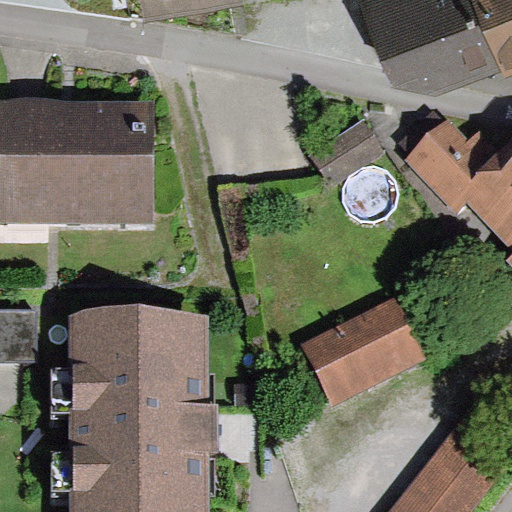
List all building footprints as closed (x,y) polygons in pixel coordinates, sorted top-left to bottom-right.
[(139,0),(144,19),(202,8),(238,1),(242,0),(139,0)] [(511,0),(364,0),(396,85),(432,95),(500,67),(504,75),(511,72),(511,0)] [(151,103),(0,105),(0,224),(153,222),(151,103)] [(410,159),(459,210),(468,201),(511,246),(511,138),(511,140),(494,122),(472,143),(451,121),(410,159)] [(324,154),(342,185),(389,160),(372,129),(324,154)] [(393,299),(303,343),(333,404),(423,360),(393,299)] [(38,313),(0,312),(0,361),(38,362),(38,313)] [(210,511),(211,324),(74,323),(72,511),(210,511)] [(511,428),(474,400),(388,511),(475,511),(511,464),(511,428)]
